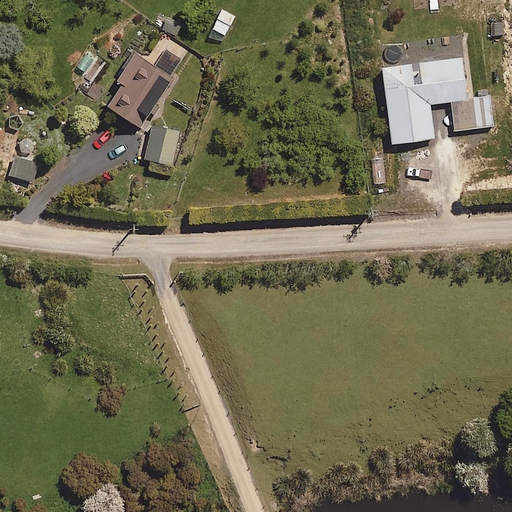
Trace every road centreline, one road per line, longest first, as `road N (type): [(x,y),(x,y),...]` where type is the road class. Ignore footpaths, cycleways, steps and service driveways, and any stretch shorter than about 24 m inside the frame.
road 1 (unclassified): [(511,218),(131,241),(0,224)]
road 2 (track): [(256,511),(154,239)]
